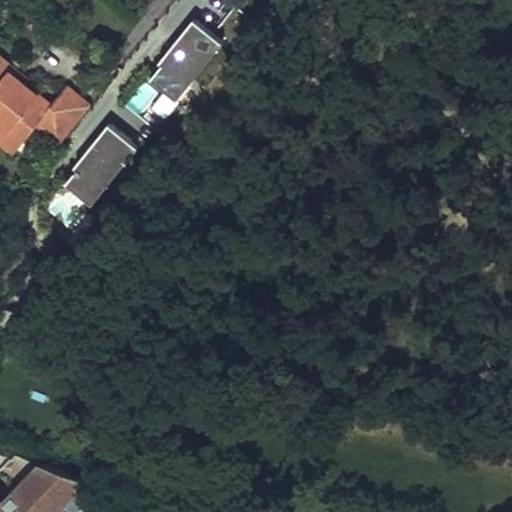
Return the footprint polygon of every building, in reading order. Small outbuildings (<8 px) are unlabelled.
[(153,125),(227,38),(199,14),(125,101),(153,125)] [(28,76),(0,52),(0,139),(13,150),(35,123),(58,142),(90,104),(66,84),(51,102),(25,80),(28,76)] [(111,117),(67,175),(98,199),(142,141),(111,117)] [(0,469),(14,455),(0,450),(0,469)] [(0,511),(56,511),(89,480),(14,455),(0,469),(0,473),(15,486),(3,498),(0,494),(0,511)]
